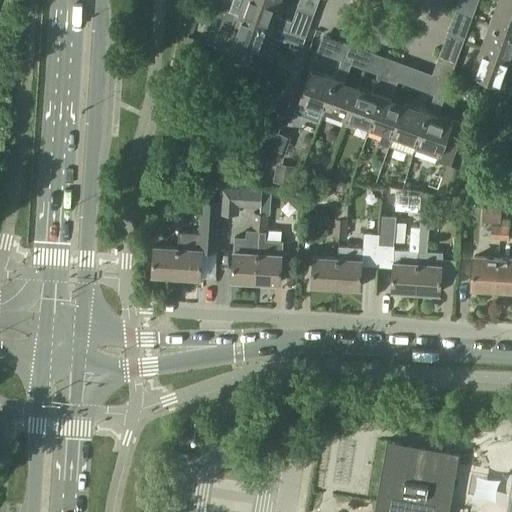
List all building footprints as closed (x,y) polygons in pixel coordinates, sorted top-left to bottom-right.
[(244,0),(240,13),(272,24),(280,1),(277,0),(244,0)] [(511,4),(499,0),(498,0),(490,23),(511,31),(511,4)] [(475,8),(459,2),(456,11),(472,17),(475,8)] [(453,19),(469,25),(472,17),(456,11),(453,19)] [(255,45),(263,48),(268,34),(277,37),(278,36),(303,45),(306,37),(289,31),(289,30),(272,24),(240,13),(232,34),(224,31),(219,46),(226,49),(251,58),(255,45)] [(292,22),(289,30),(289,31),(306,37),(309,28),(292,22)] [(511,31),(490,23),(481,46),(511,57),(511,31)] [(340,39),(334,56),(342,59),(348,43),(340,39)] [(348,69),(357,45),(348,43),(342,59),(336,76),(324,108),(346,116),(348,117),(355,97),(360,84),(346,79),(349,69),(348,69)] [(511,57),(481,46),(473,70),(489,76),(505,82),(511,84),(511,57)] [(455,64),(458,56),(442,50),(439,58),(455,64)] [(395,60),(386,56),(378,80),(376,79),(373,89),(360,84),(355,97),(348,117),(346,116),(343,124),(345,125),(346,125),(349,117),(371,125),(381,97),(395,60)] [(395,86),(403,63),(395,60),(381,97),(371,125),(384,130),(380,141),(390,145),(391,142),(393,142),(396,134),(394,134),(406,101),(393,96),(396,87),(395,86)] [(308,79),(303,77),(296,97),(301,99),(297,111),(320,119),(324,108),(336,76),(313,67),(308,79)] [(436,92),(442,77),(433,73),(427,89),(436,92)] [(509,96),(511,87),(511,84),(505,82),(489,76),(485,87),(509,96)] [(444,95),(450,80),(442,77),(436,92),(444,95)] [(444,95),(436,92),(429,110),(418,142),(438,150),(435,158),(450,163),(465,123),(439,113),(445,97),(444,96),(444,95)] [(394,134),(396,134),(418,142),(429,110),(406,101),(394,134)] [(277,163),(274,181),(292,184),(295,166),(277,163)] [(462,168),(450,163),(439,195),(450,199),(462,168)] [(312,170),(302,174),(308,186),(318,182),(312,170)] [(239,213),(239,205),(261,206),(262,193),(262,190),(262,187),(222,185),(221,197),(220,212),(239,213)] [(261,212),(268,212),(270,212),(272,191),(262,190),(262,193),(261,206),(261,212)] [(219,248),(220,212),(221,197),(208,196),(205,248),(219,248)] [(336,201),(336,210),(348,210),(348,202),(336,201)] [(419,251),(417,292),(440,293),(441,281),(442,281),(457,282),(459,258),(442,257),(443,250),(427,249),(429,225),(435,226),(437,208),(422,206),(421,225),(420,242),(419,251)] [(186,209),(179,208),(173,208),(173,217),(186,218),(186,209)] [(336,210),(335,219),(341,219),(347,220),(348,210),(336,210)] [(254,214),(254,222),(267,223),(268,212),(261,212),(255,211),(254,214)] [(381,246),(395,246),(397,217),(383,216),(381,246)] [(172,226),(185,227),(186,218),(173,217),(172,226)] [(335,219),(334,219),(333,227),(347,228),(347,220),(341,219),(335,219)] [(267,232),(267,223),(254,222),(253,231),(260,231),(267,232)] [(395,262),(393,290),(417,292),(419,251),(420,242),(421,225),(411,224),(410,241),(410,251),(406,251),(396,250),(395,262)] [(493,225),(492,238),(501,238),(502,226),(493,225)] [(510,226),(502,226),(501,238),(509,239),(510,226)] [(333,236),(346,237),(347,228),(333,227),(333,236)] [(177,247),(175,276),(200,277),(203,232),(178,230),(177,247)] [(260,231),(253,231),(246,230),(246,236),(236,236),(233,280),(257,282),(259,253),(260,231)] [(282,283),(284,255),(282,255),(283,239),(266,238),(267,232),(260,231),(259,253),(257,282),(282,283)] [(152,246),(151,274),(175,276),(177,247),(152,246)] [(362,289),(365,248),(340,246),(339,258),(338,258),(337,287),(362,289)] [(337,287),(338,258),(315,257),(313,285),(337,287)] [(497,289),(499,259),(475,257),(473,287),(497,289)] [(511,260),(499,259),(497,289),(511,290),(511,260)] [(241,429),(229,427),(226,442),(238,444),(241,429)] [(377,500),(374,511),(449,511),(459,458),(460,452),(401,441),(393,440),(387,439),(377,500)]
